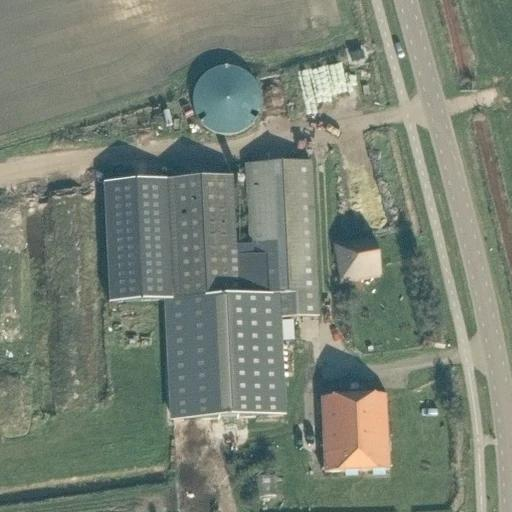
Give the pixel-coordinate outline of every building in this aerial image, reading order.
[(193,96),(192,102),(192,108),(194,113),(196,118),(199,123),(203,128),(207,131),(212,134),(217,136),(223,137),(229,137),(234,136),(240,134),(245,132),(250,128),(253,124),(257,120),(259,114),(261,109),(261,103),(261,97),(259,92),(257,87),(254,82),(250,77),(246,74),(241,71),(236,69),(230,68),(224,68),(219,69),(213,71),(208,73),(204,77),(200,81),(196,85),(194,91),(193,96)] [(167,302),(173,424),(282,418),(277,321),(319,319),(312,163),(245,166),(249,247),(236,247),(233,179),(103,184),(109,305),(167,302)] [(374,238),(334,245),(342,286),(382,278),(374,238)] [(324,401),(325,418),(343,418),(344,456),(390,454),(388,399),(324,401)] [(326,474),(391,472),(390,454),(344,456),(343,418),(325,418),(326,474)] [(275,478),(257,478),(257,500),(276,499),(275,478)]
